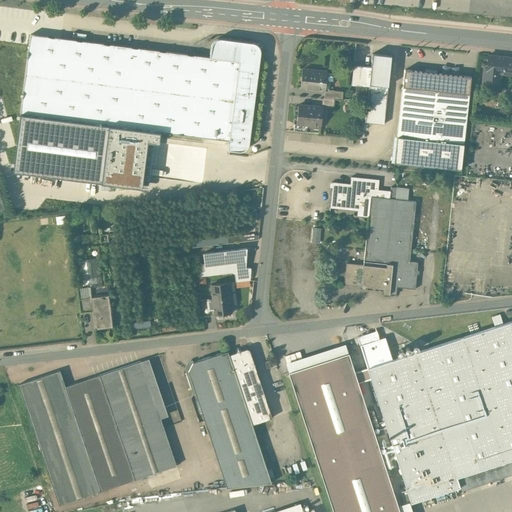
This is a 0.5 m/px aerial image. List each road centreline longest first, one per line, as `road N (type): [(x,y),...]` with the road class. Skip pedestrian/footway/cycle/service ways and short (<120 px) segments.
road 1 (residential): [(258,331),(284,18)]
road 2 (residential): [(0,361),(258,331)]
road 3 (residential): [(258,331),(511,302)]
road 4 (tertiary): [(511,41),(284,18)]
road 5 (tertiary): [(284,18),(111,0)]
